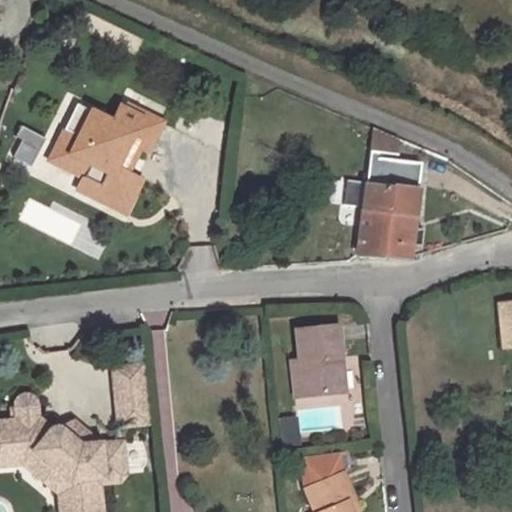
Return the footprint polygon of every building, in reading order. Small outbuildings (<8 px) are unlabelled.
[(148,149),(161,120),(125,104),(117,123),(78,106),(66,131),(77,136),(70,153),(91,162),(85,176),(78,191),(128,213),(145,177),(126,168),(117,164),(130,141),(138,144),(148,149)] [(51,133),(32,125),(24,143),(42,152),(51,133)] [(394,153),(396,139),(372,129),(369,150),(394,153)] [(77,136),(66,131),(52,163),(63,167),(85,176),(91,162),(70,153),(77,136)] [(126,168),(138,144),(130,141),(117,164),(126,168)] [(365,184),(363,207),(357,252),(407,255),(408,243),(419,243),(421,226),(410,226),(418,163),(368,158),(365,184)] [(341,205),(363,207),(365,184),(344,182),(341,205)] [(511,302),(497,304),(502,350),(511,348),(511,302)] [(332,360),(341,359),(337,328),(296,332),(298,362),(290,362),(293,398),(335,394),(332,360)] [(345,393),(341,359),(332,360),(335,394),(345,393)] [(127,426),(151,424),(145,364),(112,367),(118,427),(127,426)] [(102,511),(100,484),(120,482),(126,474),(122,442),(113,443),(100,444),(88,434),(80,444),(60,428),(57,427),(54,427),(52,428),(51,428),(38,417),(37,402),(36,401),(34,397),(30,395),(28,394),(25,394),(22,395),(19,396),(18,398),(15,403),(15,406),(17,419),(0,421),(0,465),(24,463),(34,451),(70,481),(73,511),(66,511),(102,511)] [(118,427),(113,443),(122,442),(127,426),(118,427)] [(345,453),(300,458),(304,490),(312,511),(349,511),(346,504),(353,501),(342,475),(347,473),(345,453)] [(346,504),(349,511),(356,511),(357,511),(353,501),(346,504)]
